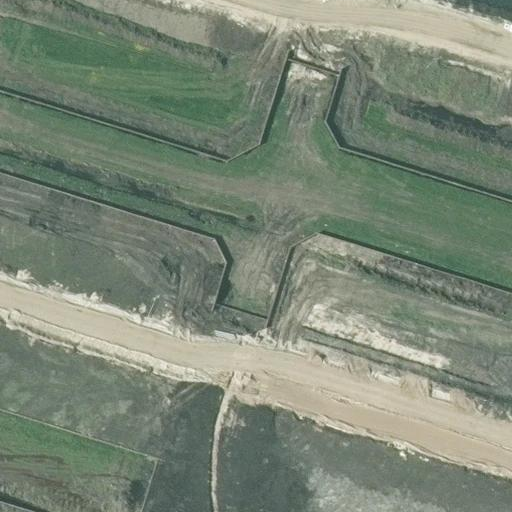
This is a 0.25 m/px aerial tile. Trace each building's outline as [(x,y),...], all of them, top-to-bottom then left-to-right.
[(0,0),(0,24),(2,25),(4,20),(19,25),(15,37),(38,44),(45,20),(23,13),(26,0),(0,0)] [(66,3),(55,38),(80,45),(78,53),(106,62),(122,12),(93,3),(91,11),(66,3)] [(206,68),(196,101),(215,106),(215,108),(245,117),(251,99),(275,107),(281,88),(257,81),(262,64),(231,54),(224,77),(218,76),(220,72),(206,68)] [(406,70),(358,55),(344,98),(390,112),(384,132),(408,139),(425,82),(404,75),(406,70)] [(450,85),(439,119),(485,133),(481,146),(494,150),(503,120),(490,116),(495,99),(450,85)] [(0,244),(21,251),(28,229),(40,233),(45,217),(0,203),(0,244)] [(67,224),(58,252),(90,262),(87,272),(111,279),(118,257),(132,261),(137,245),(67,224)] [(152,250),(147,266),(160,270),(153,292),(204,308),(213,279),(198,274),(200,265),(152,250)] [(309,305),(304,321),(337,331),(345,304),(360,308),(371,272),(341,263),(336,277),(320,272),(314,290),(311,288),(306,304),(309,305)] [(374,338),(369,353),(398,362),(403,346),(408,348),(411,337),(426,341),(434,314),(419,310),(417,318),(383,307),(379,322),(376,321),(371,337),(374,338)] [(457,321),(441,372),(459,377),(467,352),(490,359),(498,334),(457,321)] [(0,350),(0,373),(2,374),(0,381),(0,402),(13,406),(22,377),(15,375),(24,345),(4,339),(1,351),(0,350)] [(46,364),(39,385),(54,390),(45,416),(64,422),(73,393),(66,391),(76,361),(56,355),(52,366),(46,364)] [(97,380),(90,401),(105,406),(97,432),(115,438),(124,409),(117,407),(127,377),(107,370),(103,382),(97,380)] [(131,411),(122,440),(141,446),(149,419),(164,424),(170,403),(164,401),(168,389),(148,383),(138,414),(131,411)]
